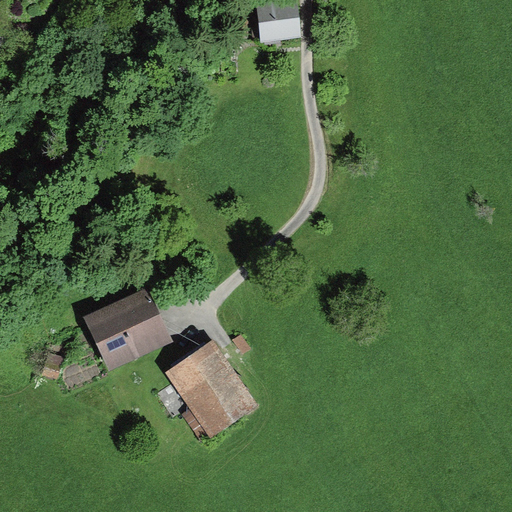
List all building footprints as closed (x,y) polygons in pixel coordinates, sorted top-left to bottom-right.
[(298,0),(283,0),(258,3),(262,42),(303,38),(298,0)] [(147,289),(84,317),(109,372),(172,343),(147,289)] [(242,335),(233,340),(242,355),(251,350),(242,335)] [(209,342),(165,373),(190,409),(183,415),(203,444),(255,407),(209,342)] [(48,353),(42,375),(58,380),(64,358),(48,353)]
